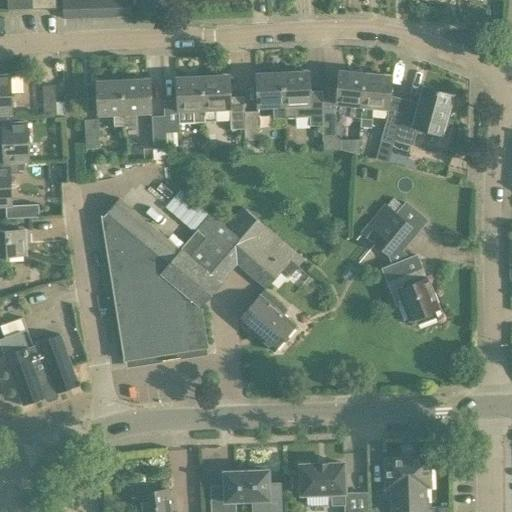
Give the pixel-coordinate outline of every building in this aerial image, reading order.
[(31,8),(30,0),(6,0),(6,10),(30,9),(31,9),(31,8)] [(55,0),(30,0),(31,8),(31,10),(56,9),(55,0)] [(61,0),(61,19),(75,19),(73,0),(61,0)] [(73,0),(75,19),(86,18),(84,0),(73,0)] [(84,0),(86,18),(97,18),(96,0),(84,0)] [(106,0),(96,0),(97,18),(107,18),(106,0)] [(118,0),(106,0),(107,18),(120,17),(118,0)] [(129,0),(118,0),(120,17),(130,17),(129,0)] [(360,119),(364,74),(338,71),(335,104),(350,105),(348,118),(360,119)] [(307,72),(281,73),(284,117),(309,116),(309,126),(322,126),(322,109),(309,109),(307,72)] [(284,117),(281,73),(255,74),(257,107),(272,106),(273,118),(284,117)] [(391,76),(364,74),(360,119),(361,119),(360,126),(371,127),(371,120),(372,120),(373,107),(388,109),(391,76)] [(10,75),(0,76),(0,120),(13,119),(10,75)] [(202,76),(203,122),(214,121),(214,110),(228,109),(229,130),(245,129),(244,112),(243,112),(243,96),(229,97),(228,75),(202,76)] [(192,122),(203,122),(202,76),(176,78),(177,100),(162,101),(163,116),(164,116),(165,134),(178,132),(178,124),(178,123),(192,122)] [(148,79),(122,80),(124,125),(135,125),(134,113),(150,112),(148,79)] [(124,125),(122,80),(95,81),(97,115),(112,114),(113,126),(124,125)] [(53,85),(41,86),(43,118),(55,117),(64,117),(64,102),(54,102),(53,85)] [(401,113),(400,117),(394,141),(412,146),(416,132),(426,134),(427,131),(442,134),(451,96),(438,93),(438,91),(422,87),(414,116),(401,113)] [(335,109),(322,109),(322,126),(322,141),(323,141),(323,151),(340,150),(340,140),(335,137),(335,109)] [(256,111),(244,112),(245,129),(245,141),(258,140),(256,111)] [(394,141),(400,117),(388,113),(376,159),(388,162),(394,141)] [(164,116),(163,116),(150,117),(152,149),(165,149),(165,134),(164,116)] [(13,119),(0,120),(0,134),(2,134),(3,150),(0,150),(0,162),(18,162),(18,163),(29,162),(27,123),(13,124),(13,119)] [(96,119),(84,120),(83,120),(85,148),(98,148),(96,119)] [(19,174),(18,163),(18,162),(0,162),(0,207),(4,207),(5,220),(38,217),(37,204),(12,205),(10,175),(19,174)] [(198,308),(201,305),(236,265),(265,290),(282,270),(289,276),(303,259),(265,227),(240,207),(223,226),(210,215),(180,249),(118,199),(103,217),(101,217),(103,228),(198,308)] [(426,223),(405,205),(398,213),(386,203),(366,228),(378,238),(373,246),(388,258),(390,262),(405,257),(401,255),(426,223)] [(198,308),(103,228),(123,360),(207,347),(201,305),(198,308)] [(0,255),(25,254),(24,230),(0,231),(0,255)] [(437,309),(425,278),(427,277),(417,254),(380,268),(386,282),(395,306),(402,303),(409,320),(412,319),(415,325),(437,317),(434,310),(437,309)] [(272,350),(293,325),(282,315),(285,311),(262,291),(237,320),(272,350)] [(79,384),(61,335),(37,344),(38,345),(28,349),(21,331),(26,329),(22,318),(0,325),(0,327),(4,337),(0,338),(0,348),(3,356),(22,406),(79,384)] [(428,457),(384,459),(385,488),(391,488),(391,511),(413,511),(425,511),(424,487),(430,487),(428,457)] [(315,464),(299,465),(301,494),(330,493),(331,506),(345,505),(343,463),(327,464),(327,463),(315,463),(315,464)] [(252,471),(223,472),(224,486),(210,487),(210,511),(235,511),(235,501),(269,500),(268,470),(265,470),(265,466),(252,467),(252,471)] [(138,510),(138,511),(170,511),(167,490),(138,494),(140,509),(138,510)]
